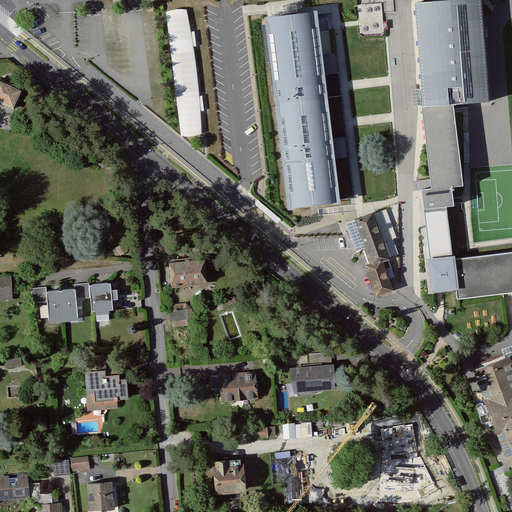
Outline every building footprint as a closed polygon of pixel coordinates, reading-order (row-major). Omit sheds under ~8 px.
[(432,0),(414,1),(423,105),(453,103),(488,100),(480,0),(432,0)] [(289,209),(342,202),(337,159),(347,158),(345,137),(334,138),(327,75),(337,74),(335,53),(332,53),(324,54),(320,19),(319,10),(299,12),(297,4),(284,6),(285,14),(266,16),(289,209)] [(168,9),(183,135),(207,133),(193,6),(168,9)] [(25,89),(0,77),(0,102),(15,110),(25,89)] [(463,185),(453,103),(423,105),(432,188),(423,190),(432,260),(430,260),(434,294),(459,291),(460,300),(511,293),(511,252),(459,261),(458,257),(454,257),(447,206),(455,205),(453,186),(463,185)] [(395,291),(385,262),(392,260),(375,213),(355,220),(371,264),(366,266),(378,298),(395,291)] [(128,250),(124,243),(112,250),(116,257),(128,250)] [(210,282),(208,258),(170,262),(173,288),(208,284),(208,283),(210,282)] [(0,301),(13,300),(12,275),(0,276),(0,301)] [(92,297),(90,285),(90,283),(75,284),(76,289),(77,298),(92,297)] [(114,309),(112,283),(90,285),(92,297),(93,312),(97,311),(97,315),(111,314),(111,310),(114,309)] [(47,292),(46,287),(31,288),(33,303),(48,301),(47,292)] [(76,289),(61,290),(64,322),(79,320),(77,298),(76,289)] [(50,323),(64,322),(61,290),(47,292),(48,301),(50,323)] [(234,296),(224,299),(227,306),(236,303),(234,296)] [(186,303),(171,305),(173,327),(195,325),(193,309),(186,303)] [(511,350),(476,363),(477,365),(473,367),(508,464),(511,462),(511,350)] [(294,395),(337,391),(334,366),(329,366),(329,363),(332,363),(331,353),(310,355),(311,365),(318,364),(318,365),(303,366),(304,368),(292,369),(294,395)] [(129,399),(127,380),(124,380),(124,374),(121,369),(106,370),(105,354),(86,356),(87,370),(85,371),(87,393),(86,394),(87,411),(117,408),(117,400),(129,399)] [(21,359),(7,360),(7,368),(21,367),(21,359)] [(260,399),(257,372),(221,375),(223,402),(260,399)] [(267,427),(266,423),(258,424),(258,428),(253,428),(254,439),(268,437),(268,436),(267,427)] [(275,426),(267,427),(268,436),(276,435),(275,426)] [(88,456),(71,458),(73,472),(90,470),(88,456)] [(70,475),(69,460),(47,462),(48,470),(55,469),(55,476),(70,475)] [(249,493),(247,466),(233,467),(232,460),(217,462),(217,467),(216,467),(219,496),(249,493)] [(29,485),(28,474),(0,476),(0,500),(30,497),(29,485)] [(116,510),(114,483),(88,485),(90,511),(116,510)] [(38,505),(53,504),(52,494),(40,495),(40,484),(29,485),(30,497),(31,500),(33,503),(36,505),(38,505)] [(62,511),(61,503),(53,504),(38,505),(39,511),(62,511)]
